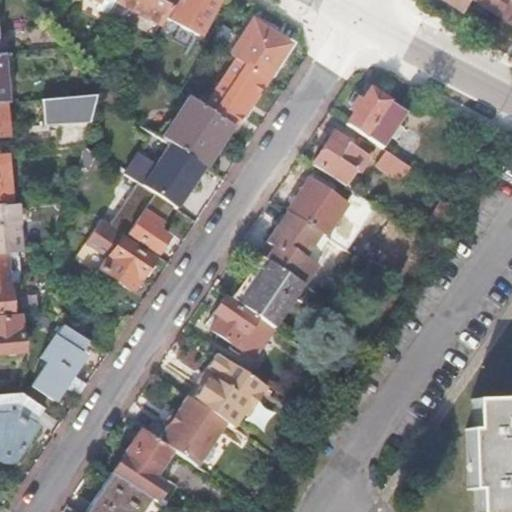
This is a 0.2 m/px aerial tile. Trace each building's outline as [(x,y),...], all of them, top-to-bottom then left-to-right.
[(116,0),(115,3),(160,27),(173,0),(116,0)] [(176,0),(166,20),(197,37),(215,2),(211,0),(176,0)] [(511,11),(511,0),(458,0),(458,1),(469,8),(474,0),(485,0),(509,16),(510,15),(511,11)] [(252,22),(229,56),(235,61),(266,81),(288,46),(252,22)] [(205,108),(226,122),(235,129),(266,81),(235,61),(205,108)] [(353,113),(344,125),(381,150),(406,114),(369,90),(360,102),(356,99),(349,110),(353,113)] [(82,147),(95,96),(41,101),(43,122),(55,121),(57,150),(70,148),(82,147)] [(188,97),(160,139),(168,145),(198,165),(226,122),(205,108),(188,97)] [(332,134),(312,165),(345,186),(364,154),(360,152),(363,147),(356,143),(353,147),(332,134)] [(168,145),(140,186),(153,195),(171,207),(174,209),(202,168),(198,165),(168,145)] [(78,163),(82,147),(70,148),(66,164),(78,163)] [(90,153),(82,147),(78,163),(86,169),(90,153)] [(411,184),(418,175),(386,153),(376,167),(397,182),(400,177),(411,184)] [(7,154),(0,154),(0,205),(11,204),(7,154)] [(286,212),(324,237),(344,206),(307,181),(286,212)] [(376,190),(368,201),(379,209),(387,197),(376,190)] [(171,207),(153,195),(126,234),(155,253),(166,237),(155,230),(171,207)] [(16,204),(11,204),(0,205),(0,255),(21,253),(16,204)] [(321,258),(331,242),(324,237),(286,212),(266,243),(267,244),(259,257),(301,285),(307,289),(325,261),(321,258)] [(120,238),(99,269),(131,291),(141,276),(143,278),(146,276),(153,266),(153,264),(152,262),(151,261),(152,259),(120,238)] [(229,301),(242,309),(272,329),(301,285),(259,257),(258,257),(229,301)] [(0,313),(11,312),(6,268),(0,269),(0,313)] [(252,359),(272,329),(242,309),(241,310),(223,299),(212,314),(218,318),(210,330),(252,359)] [(0,354),(1,355),(10,357),(21,352),(18,318),(0,319),(0,354)] [(83,340),(62,326),(40,358),(48,363),(31,387),(52,401),(82,357),(78,354),(74,352),(83,340)] [(74,352),(78,354),(87,342),(83,340),(74,352)] [(252,407),(265,387),(215,354),(205,369),(206,376),(200,386),(190,401),(224,423),(232,428),(241,414),(246,416),(252,407)] [(206,376),(205,369),(196,384),(200,386),(206,376)] [(19,393),(0,395),(0,463),(2,464),(6,464),(9,463),(13,461),(33,429),(29,425),(41,408),(35,404),(19,393)] [(193,465),(196,467),(224,423),(190,401),(186,397),(175,413),(167,425),(157,441),(164,446),(170,450),(192,464),(193,465)] [(470,431),(463,431),(463,490),(471,491),(470,511),(511,511),(511,401),(469,403),(470,431)] [(163,422),(167,425),(175,413),(171,410),(163,422)] [(154,475),(170,450),(164,446),(157,441),(140,431),(124,455),(131,460),(119,478),(150,499),(155,502),(167,484),(154,475)] [(124,455),(112,474),(119,478),(131,460),(124,455)] [(160,511),(147,503),(150,499),(119,478),(112,474),(86,511),(160,511)]
